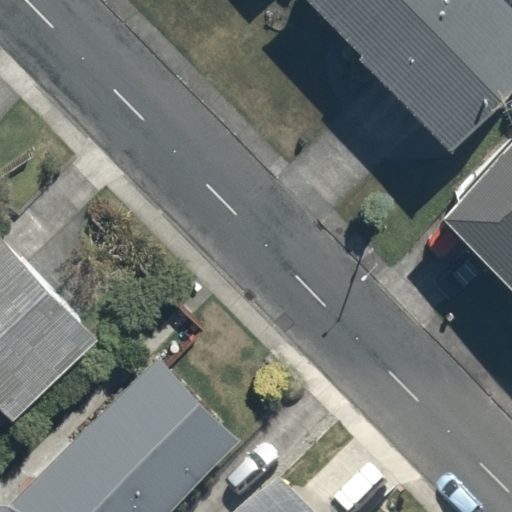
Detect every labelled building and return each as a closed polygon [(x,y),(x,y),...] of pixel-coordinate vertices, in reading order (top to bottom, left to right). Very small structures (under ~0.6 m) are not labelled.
[(511,0),(317,0),(436,126),(511,53),(511,0)] [(511,116),(428,192),(511,283),(511,116)] [(0,406),(88,320),(0,231),(0,406)] [(132,511),(222,426),(151,347),(10,482),(0,481),(0,511),(132,511)] [(307,511),(281,483),(249,511),(307,511)]
